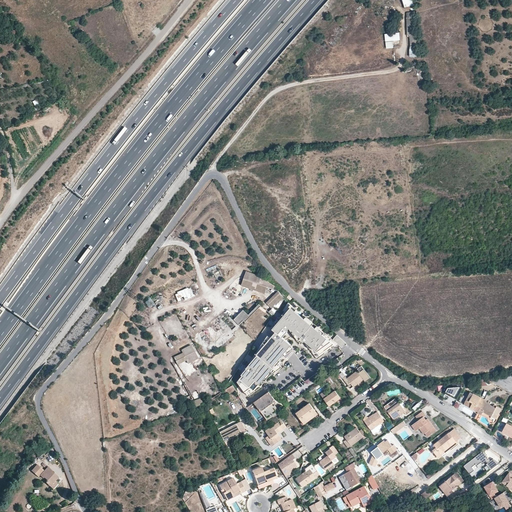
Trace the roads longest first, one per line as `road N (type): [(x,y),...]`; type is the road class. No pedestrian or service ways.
road 1 (residential): [(385,379),(285,288),(211,173),(37,398)]
road 2 (motorway): [(0,398),(186,150),(314,0)]
road 3 (motorway): [(0,363),(147,167),(287,0)]
road 4 (motorway): [(263,0),(0,333)]
road 5 (motorway): [(236,0),(0,298)]
road 6 (track): [(511,136),(406,151),(419,277),(363,353)]
road 7 (track): [(211,173),(272,91),(398,69),(403,14)]
road 8 (residential): [(377,511),(485,439)]
road 9 (residential): [(88,511),(37,398)]
